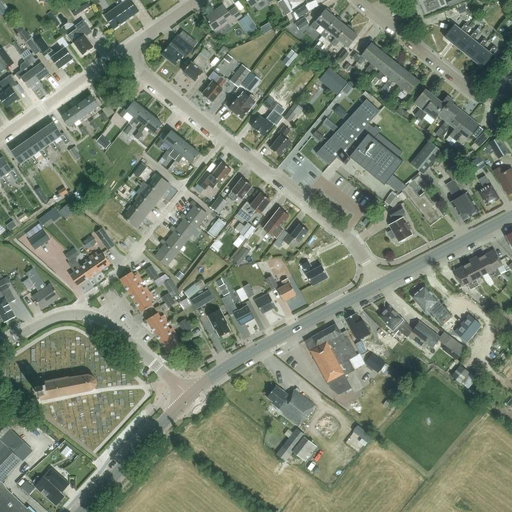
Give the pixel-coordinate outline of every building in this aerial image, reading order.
[(83,10),(90,5),(86,0),(84,0),(79,3),(83,10)] [(114,29),(139,11),(131,0),(127,0),(104,16),(114,29)] [(285,16),(293,11),(287,0),(281,0),(277,3),(285,16)] [(229,25),(242,16),(236,7),(229,12),(224,5),(216,10),(216,9),(212,12),(213,13),(206,18),(215,31),(227,23),(229,25)] [(309,11),(305,5),(295,12),(299,18),(309,11)] [(464,5),(457,8),(459,14),(466,11),(464,5)] [(456,7),(444,10),(446,17),(458,14),(456,7)] [(336,19),(331,14),(332,12),(327,8),(316,22),(315,21),(310,26),(314,30),(319,24),(325,29),(327,30),(336,19)] [(248,15),(240,21),(249,34),(257,28),(248,15)] [(305,17),(295,23),(299,30),(309,23),(305,17)] [(327,30),(325,29),(320,35),(325,38),(329,33),(335,37),(337,39),(347,27),(341,22),(343,20),(338,17),(336,19),(327,30)] [(83,55),(93,47),(85,36),(92,31),(84,21),(77,26),(80,30),(74,35),(77,40),(73,42),(83,55)] [(454,45),(464,33),(469,26),(465,23),(460,30),(454,25),(445,37),(454,45)] [(337,39),(335,37),(331,43),(335,47),(340,41),(348,47),(357,36),(352,31),(353,29),(348,25),(347,27),(337,39)] [(24,29),(20,32),(36,55),(40,52),(24,29)] [(470,37),(464,33),(454,45),(464,52),(474,40),(478,34),(475,31),(470,37)] [(194,48),(177,35),(162,54),(175,66),(183,56),(185,58),(194,48)] [(35,42),(43,53),(42,54),(48,61),(52,59),(59,69),(73,59),(65,48),(56,54),(52,49),(49,48),(42,37),(35,42)] [(473,60),(483,47),(488,41),(484,38),(479,44),(474,40),(464,52),(473,60)] [(42,63),(38,58),(36,60),(31,53),(31,54),(28,49),(23,53),(15,41),(12,43),(25,62),(39,81),(50,73),(42,63)] [(0,42),(0,50),(10,63),(15,60),(1,42),(0,42)] [(371,63),(381,51),(372,44),(362,55),(362,56),(357,62),(361,65),(366,59),(371,63)] [(224,46),(218,54),(223,58),(229,50),(224,46)] [(489,52),(483,47),(473,60),(483,67),(493,55),(492,55),(497,49),(494,46),(489,52)] [(501,52),(497,49),(492,55),(493,55),(496,58),(501,52)] [(340,64),(349,53),(344,50),(338,57),(336,61),(340,64)] [(196,82),(203,72),(207,67),(204,64),(210,57),(202,51),(192,63),(191,62),(183,72),(196,82)] [(381,71),(390,58),(381,51),(371,63),(366,69),(370,72),(375,66),(381,71)] [(371,82),(376,85),(380,80),(384,74),(390,78),(400,66),(390,58),(381,71),(375,77),(371,82)] [(20,68),(22,70),(15,75),(19,80),(21,78),(29,88),(39,81),(25,62),(21,64),(20,68)] [(242,65),(230,80),(239,87),(251,72),(242,65)] [(394,81),(399,85),(409,73),(400,66),(390,78),(385,84),(380,91),(384,94),(389,87),(394,81)] [(260,80),(251,73),(240,87),(249,94),(260,80)] [(409,73),(399,85),(395,92),(398,95),(403,89),(409,93),(419,81),(409,73)] [(0,99),(6,107),(19,98),(12,87),(16,84),(10,75),(0,82),(0,99)] [(222,88),(227,82),(221,77),(215,83),(213,81),(202,94),(212,102),(223,89),(222,88)] [(425,89),(414,103),(421,108),(414,115),(418,118),(435,97),(425,89)] [(262,104),(275,114),(281,106),(278,103),(281,98),(272,91),(262,104)] [(251,108),(255,102),(243,93),(239,98),(237,97),(229,108),(243,119),(251,108)] [(89,113),(99,106),(92,95),(82,102),(89,113)] [(435,97),(418,118),(421,120),(427,113),(435,120),(438,115),(451,99),(447,96),(442,103),(435,97)] [(451,99),(438,115),(445,121),(440,128),(443,131),(449,124),(460,110),(453,104),(455,102),(451,99)] [(368,100),(351,118),(363,129),(368,123),(380,111),(368,100)] [(119,115),(122,118),(124,115),(131,120),(141,107),(134,101),(126,110),(124,109),(119,115)] [(79,119),(89,113),(82,102),(72,109),(79,119)] [(303,109),(295,102),(283,117),(289,122),(296,114),(298,116),(303,109)] [(111,116),(117,111),(112,104),(105,108),(111,116)] [(399,106),(395,112),(403,117),(406,112),(399,106)] [(123,131),(126,133),(137,119),(143,124),(151,115),(141,107),(131,120),(129,123),(123,131)] [(82,123),(79,119),(72,109),(61,116),(68,127),(74,123),(77,126),(82,123)] [(455,128),(449,136),(452,139),(470,118),(460,110),(449,124),(455,128)] [(104,112),(100,115),(106,125),(109,123),(108,120),(109,120),(104,112)] [(138,130),(139,131),(134,136),(138,139),(142,134),(141,133),(146,127),(155,133),(162,124),(151,115),(143,124),(138,130)] [(264,136),(274,124),(266,117),(264,119),(260,116),(251,126),(264,136)] [(117,118),(113,124),(118,128),(122,122),(117,118)] [(351,118),(340,130),(352,141),(363,129),(351,118)] [(470,118),(452,139),(456,142),(462,135),(468,140),(479,125),(470,118)] [(93,119),(89,122),(94,130),(99,127),(93,119)] [(45,128),(54,141),(60,136),(65,144),(69,141),(64,133),(63,134),(54,122),(45,128)] [(341,153),(337,157),(346,164),(351,157),(384,184),(386,183),(399,193),(402,190),(406,186),(392,175),(403,162),(397,157),(402,152),(378,133),(381,130),(376,125),(374,128),(368,123),(363,129),(352,141),(341,153)] [(85,137),(89,134),(84,126),(79,129),(85,137)] [(285,137),(290,130),(285,126),(279,133),(281,135),(270,149),(280,156),(291,143),(285,137)] [(59,148),(54,141),(45,128),(35,136),(43,148),(50,143),(55,151),(59,148)] [(340,130),(329,142),(341,153),(352,141),(340,130)] [(171,146),(178,136),(171,131),(164,140),(161,138),(156,145),(160,147),(165,141),(171,146)] [(483,133),(474,142),(479,147),(488,139),(483,133)] [(45,158),(49,156),(43,148),(35,136),(24,143),(33,155),(40,151),(45,158)] [(180,154),(188,144),(178,136),(171,146),(165,152),(169,155),(174,149),(180,154)] [(488,143),(498,159),(509,152),(499,136),(488,143)] [(429,141),(410,164),(423,174),(442,151),(429,141)] [(329,142),(318,154),(329,165),(337,157),(341,153),(329,142)] [(38,163),(33,155),(24,143),(11,152),(20,164),(29,158),(34,166),(38,163)] [(188,144),(180,154),(171,165),(174,168),(184,156),(192,163),(199,153),(188,144)] [(69,150),(79,165),(84,161),(74,147),(69,150)] [(466,164),(472,174),(486,165),(479,155),(466,164)] [(3,157),(0,159),(0,170),(4,176),(10,172),(15,179),(19,176),(14,168),(12,170),(3,157)] [(204,190),(208,185),(213,189),(219,181),(221,183),(231,171),(222,163),(212,176),(207,172),(197,184),(204,190)] [(455,165),(446,171),(452,181),(446,185),(455,199),(451,202),(463,222),(480,211),(471,196),(474,194),(464,177),(462,175),(461,175),(455,165)] [(511,169),(504,173),(502,167),(494,171),(499,180),(500,179),(508,194),(511,192),(511,169)] [(9,183),(4,176),(0,170),(0,178),(5,186),(9,183)] [(153,180),(149,185),(162,196),(171,185),(157,175),(155,173),(151,178),(153,180)] [(414,178),(423,189),(428,185),(419,174),(414,178)] [(487,206),(499,199),(491,184),(491,185),(486,175),(479,179),(484,188),(478,192),(487,206)] [(252,186),(242,178),(228,196),(235,201),(239,197),(242,199),(247,192),(249,195),(253,193),(254,189),(251,187),(252,186)] [(145,191),(141,196),(154,206),(162,196),(149,185),(147,184),(143,189),(145,191)] [(409,184),(406,186),(402,190),(430,224),(438,219),(438,220),(440,218),(432,207),(435,205),(424,192),(420,196),(409,184)] [(34,191),(42,203),(48,199),(40,187),(34,191)] [(68,193),(65,187),(58,191),(61,197),(68,193)] [(82,198),(88,194),(84,187),(77,192),(82,198)] [(260,214),(270,201),(260,193),(251,205),(247,202),(241,209),(251,217),(256,210),(260,214)] [(392,193),(386,202),(393,207),(399,198),(392,193)] [(137,201),(132,207),(145,217),(154,206),(141,196),(139,194),(135,199),(137,201)] [(219,196),(211,206),(219,213),(228,202),(219,196)] [(186,216),(199,226),(208,214),(195,205),(196,204),(192,201),(190,204),(194,207),(186,216)] [(67,204),(59,211),(65,217),(73,210),(67,204)] [(406,222),(405,223),(402,218),(406,216),(400,204),(388,211),(392,219),(394,218),(396,221),(389,225),(392,230),(388,233),(392,238),(396,236),(399,242),(412,234),(409,229),(406,222)] [(145,217),(132,207),(130,205),(126,210),(128,211),(124,217),(137,228),(145,217)] [(279,208),(263,228),(264,229),(273,237),(274,236),(277,238),(284,229),(281,227),(290,216),(280,208),(279,208)] [(177,229),(189,239),(199,226),(186,216),(182,213),(180,216),(184,220),(177,229)] [(219,218),(208,233),(215,238),(226,223),(219,218)] [(240,223),(235,229),(240,232),(241,234),(239,237),(243,240),(246,238),(247,238),(255,228),(248,222),(244,227),(240,223)] [(299,242),(308,231),(300,224),(291,236),(285,230),(274,244),(279,248),(284,241),(293,249),(299,242)] [(167,242),(179,251),(189,239),(177,229),(174,227),(174,228),(172,226),(170,229),(174,232),(167,242)] [(49,239),(44,231),(29,242),(35,250),(49,239)] [(88,238),(93,244),(98,241),(93,234),(88,238)] [(115,245),(107,235),(100,240),(108,251),(115,245)] [(171,269),(177,262),(173,259),(179,251),(167,242),(162,238),(160,242),(164,245),(155,256),(171,269)] [(232,259),(239,264),(242,260),(249,252),(242,246),(236,254),(232,259)] [(70,251),(75,258),(80,254),(75,247),(70,251)] [(312,250),(311,251),(309,247),(300,252),(301,254),(287,262),(290,267),(297,263),(298,265),(315,256),(312,250)] [(484,254),(495,275),(500,273),(496,267),(502,264),(494,249),(484,254)] [(70,261),(75,258),(70,251),(65,255),(70,261)] [(96,252),(90,256),(100,270),(110,263),(103,253),(99,256),(96,252)] [(495,275),(484,254),(476,258),(475,256),(472,257),(481,274),(487,271),(490,278),(495,275)] [(87,263),(81,267),(89,278),(100,270),(90,256),(85,260),(87,263)] [(481,274),(472,257),(470,258),(471,260),(463,264),(474,286),(478,284),(475,278),(481,274)] [(312,285),(328,277),(322,265),(313,270),(308,261),(302,265),(312,285)] [(474,286),(463,264),(453,269),(461,285),(466,282),(469,289),(474,286)] [(89,278),(81,267),(79,265),(73,269),(75,272),(70,276),(78,286),(89,278)] [(144,269),(148,275),(155,270),(152,265),(144,269)] [(155,270),(148,275),(151,280),(158,275),(155,270)] [(128,290),(139,283),(142,281),(138,274),(134,276),(131,272),(120,279),(128,290)] [(160,278),(156,281),(158,285),(163,282),(169,278),(166,274),(160,278)] [(8,283),(10,282),(7,276),(0,280),(0,312),(5,321),(15,316),(2,291),(10,287),(8,283)] [(272,290),(277,287),(272,276),(266,279),(272,290)] [(230,293),(221,278),(216,282),(227,302),(231,300),(228,294),(230,293)] [(287,279),(288,278),(281,282),(284,286),(277,290),(284,301),(296,295),(287,279)] [(206,285),(201,279),(184,292),(189,299),(206,285)] [(143,289),(139,283),(128,290),(135,302),(150,293),(146,287),(143,289)] [(243,287),(248,298),(255,295),(249,283),(243,287)] [(42,310),(60,297),(51,284),(33,296),(42,310)] [(173,296),(179,292),(175,285),(168,290),(173,296)] [(429,310),(442,326),(443,325),(447,330),(456,323),(425,285),(411,297),(425,313),(429,310)] [(241,302),(248,298),(243,287),(235,290),(241,302)] [(192,300),(197,309),(214,299),(209,290),(192,300)] [(162,297),(165,302),(172,297),(169,292),(162,297)] [(153,299),(150,293),(135,302),(141,312),(152,306),(149,301),(153,299)] [(262,314),(263,313),(265,314),(268,312),(268,310),(276,307),(269,293),(255,301),(262,314)] [(165,302),(168,307),(175,303),(172,297),(165,302)] [(241,325),(254,318),(248,306),(238,311),(233,302),(225,306),(230,316),(235,313),(241,325)] [(389,306),(378,316),(391,330),(391,329),(395,333),(399,329),(423,349),(427,345),(432,348),(440,338),(418,321),(412,329),(389,306)] [(220,309),(208,316),(215,330),(216,329),(220,336),(230,331),(227,323),(220,309)] [(154,331),(165,324),(168,322),(163,315),(160,317),(157,313),(147,320),(154,331)] [(355,313),(346,318),(357,339),(369,333),(362,320),(359,321),(355,313)] [(469,315),(454,332),(467,342),(481,325),(469,315)] [(182,329),(189,324),(185,319),(178,323),(182,329)] [(189,324),(182,329),(186,334),(193,330),(192,329),(197,326),(193,321),(189,324)] [(169,330),(165,324),(154,331),(162,343),(176,334),(172,328),(169,330)] [(303,340),(326,381),(330,388),(339,395),(352,388),(344,374),(353,369),(347,359),(356,355),(345,336),(346,335),(344,331),(340,333),(335,324),(303,340)] [(399,342),(381,328),(375,336),(392,350),(399,342)] [(176,334),(162,343),(168,353),(178,346),(176,342),(180,340),(176,334)] [(356,345),(361,354),(367,351),(362,342),(356,345)] [(372,353),(365,363),(377,371),(378,372),(385,362),(383,361),(372,353)] [(477,378),(460,365),(451,375),(468,389),(477,378)] [(95,387),(97,384),(96,379),(92,376),(88,375),(69,378),(69,376),(45,381),(45,383),(39,385),(40,395),(41,395),(42,400),(89,391),(91,390),(95,387)] [(297,425),(314,404),(294,388),(288,396),(275,385),(266,398),(272,402),(271,403),(277,408),(273,413),(278,417),(282,413),(297,425)] [(305,462),(316,447),(304,438),(306,436),(296,428),(275,454),(285,462),(293,452),(305,462)] [(2,482),(9,476),(24,460),(15,452),(24,443),(11,429),(2,438),(1,437),(0,437),(0,511),(31,511),(8,490),(2,482)] [(62,492),(70,484),(52,468),(43,477),(42,478),(38,475),(32,482),(36,485),(35,486),(56,506),(64,496),(62,494),(62,492)] [(21,487),(29,494),(35,487),(27,480),(21,487)]
